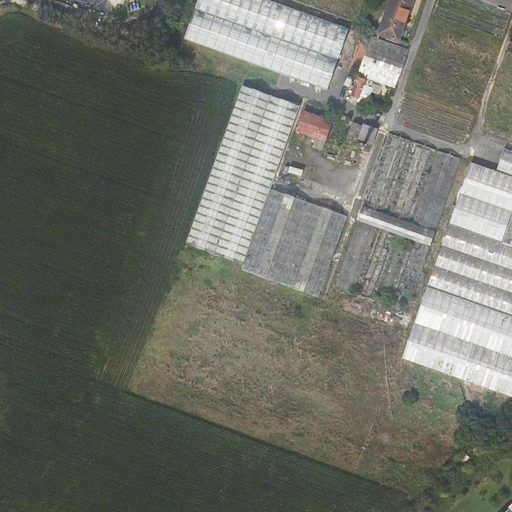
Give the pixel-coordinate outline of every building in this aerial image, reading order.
[(349,29),(266,0),(198,0),(185,39),(328,90),(349,29)] [(389,0),(376,37),(399,44),(414,0),(389,0)] [(395,88),(408,49),(372,36),(359,75),(395,88)] [(358,78),(351,96),(360,99),(362,95),(370,98),(374,88),(365,85),(367,82),(358,78)] [(243,85),(184,244),(244,266),(242,271),(319,299),(348,217),(272,189),(302,106),(243,85)] [(307,107),(304,114),(316,118),(318,111),(307,107)] [(316,118),(304,114),(297,133),(317,140),(315,146),(322,148),(334,116),(326,113),(325,115),(321,114),(319,119),(316,118)] [(377,130),(352,122),(347,138),(372,146),(377,130)] [(334,286),(405,312),(461,160),(389,134),(334,286)] [(426,289),(511,319),(511,151),(504,149),(497,171),(470,162),(426,289)] [(401,359),(511,397),(511,319),(426,289),(401,359)]
